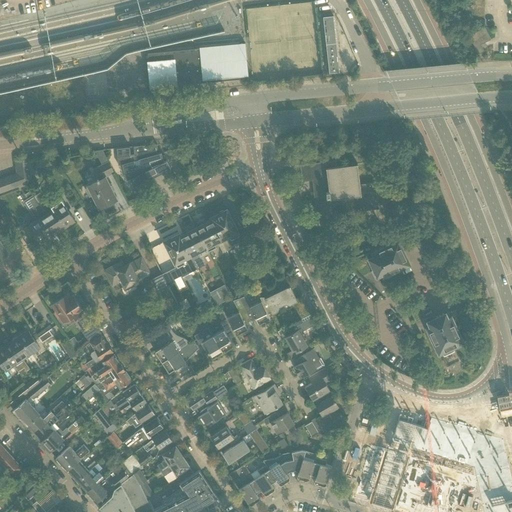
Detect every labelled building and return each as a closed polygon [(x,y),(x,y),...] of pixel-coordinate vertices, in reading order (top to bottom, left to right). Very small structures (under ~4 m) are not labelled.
[(333,16),(323,17),(329,73),(339,72),(333,16)] [(478,30),(477,30),(484,43),(485,42),(490,39),(484,27),(478,30)] [(240,79),(239,75),(242,74),(239,44),(199,48),(199,49),(147,53),(151,88),(149,88),(177,86),(177,85),(240,79)] [(133,146),(118,148),(120,166),(123,165),(129,182),(132,180),(136,188),(147,181),(143,174),(146,173),(149,179),(171,169),(167,161),(164,162),(163,159),(165,158),(164,155),(162,155),(161,153),(158,153),(157,144),(133,146)] [(29,159),(15,160),(16,166),(17,173),(32,183),(30,164),(29,159)] [(335,160),(300,165),(302,181),(313,180),(314,193),(317,216),(379,208),(375,182),(360,184),(357,164),(336,166),(335,160)] [(108,161),(101,164),(101,165),(107,176),(114,172),(108,161)] [(98,181),(88,186),(99,208),(102,206),(102,208),(111,203),(110,202),(116,199),(105,177),(104,178),(100,168),(94,171),(98,179),(97,180),(98,181)] [(17,173),(11,175),(16,188),(32,183),(17,173)] [(11,175),(5,178),(10,191),(16,188),(11,175)] [(5,178),(0,179),(0,182),(4,193),(10,191),(5,178)] [(30,190),(24,193),(32,205),(27,209),(35,221),(29,225),(30,227),(29,229),(32,234),(34,234),(40,242),(57,231),(46,214),(30,190)] [(53,210),(46,214),(57,231),(58,230),(60,231),(63,229),(63,227),(74,220),(69,212),(63,203),(61,200),(51,207),(53,210)] [(397,200),(385,201),(388,221),(400,220),(397,200)] [(212,220),(209,221),(216,235),(219,234),(227,251),(231,249),(226,239),(229,238),(231,241),(239,236),(236,229),(236,227),(235,224),(233,224),(226,210),(225,211),(223,210),(220,212),(219,213),(211,217),(212,220)] [(209,221),(196,228),(209,252),(209,251),(216,247),(215,245),(218,243),(223,253),(227,251),(219,234),(216,235),(209,221)] [(196,228),(184,234),(191,248),(188,249),(198,268),(206,264),(201,256),(209,252),(196,228)] [(241,235),(247,247),(254,243),(248,231),(241,235)] [(406,236),(409,244),(418,240),(415,232),(406,236)] [(177,266),(162,274),(169,287),(175,284),(172,278),(180,274),(182,276),(198,268),(188,249),(191,248),(184,234),(180,236),(179,234),(164,241),(165,244),(165,246),(166,249),(168,249),(171,255),(170,257),(172,260),(174,260),(177,266)] [(398,240),(372,252),(374,256),(369,258),(377,276),(382,273),(384,277),(409,264),(398,240)] [(148,272),(145,266),(141,258),(129,264),(129,263),(124,266),(121,261),(104,270),(112,285),(119,281),(123,288),(138,279),(137,278),(148,272)] [(162,274),(152,279),(159,293),(160,293),(163,299),(172,294),(169,288),(169,287),(162,274)] [(261,300),(268,315),(278,310),(279,306),(286,303),(290,305),(293,303),(303,322),(312,317),(301,296),(296,298),(290,286),(261,300)] [(219,301),(220,300),(222,304),(224,303),(222,300),(229,296),(224,287),(210,294),(212,298),(216,296),(219,301)] [(81,330),(90,343),(99,335),(98,334),(100,333),(85,311),(83,312),(73,297),(70,299),(67,295),(52,305),(64,322),(68,320),(70,323),(77,318),(84,328),(81,330)] [(261,300),(251,305),(246,296),(240,299),(244,308),(250,321),(255,318),(258,324),(270,318),(268,315),(261,300)] [(239,298),(233,301),(238,311),(244,308),(240,299),(239,298)] [(250,321),(244,308),(238,311),(227,317),(236,335),(247,329),(245,323),(250,321)] [(463,342),(451,317),(451,316),(447,318),(445,313),(427,321),(430,326),(427,328),(439,354),(442,352),(444,356),(454,351),(452,347),(463,342)] [(223,329),(213,335),(223,352),(234,346),(229,338),(234,336),(226,319),(220,323),(223,329)] [(155,351),(162,362),(178,351),(189,344),(187,341),(186,340),(185,339),(184,339),(183,338),(182,338),(179,337),(178,336),(176,335),(175,335),(174,334),(173,333),(167,325),(154,334),(162,346),(155,351)] [(277,331),(280,335),(288,330),(286,326),(277,331)] [(196,339),(194,340),(198,347),(202,354),(207,351),(212,359),(223,352),(213,335),(208,327),(194,336),(196,339)] [(297,330),(285,337),(291,347),(293,350),(291,351),(286,354),(290,360),(309,349),(304,340),(307,338),(301,328),(297,330)] [(12,341),(11,342),(23,358),(40,347),(28,330),(18,337),(16,337),(13,339),(12,341)] [(48,330),(38,337),(42,342),(52,335),(48,330)] [(92,359),(85,364),(88,368),(95,363),(101,360),(101,359),(104,357),(112,352),(101,335),(99,336),(99,335),(90,343),(95,350),(91,353),(90,355),(92,359)] [(77,354),(68,340),(61,345),(70,358),(77,354)] [(178,351),(162,362),(169,373),(174,369),(182,381),(195,373),(191,366),(189,367),(185,361),(198,347),(194,340),(189,344),(178,351)] [(11,342),(0,349),(0,361),(0,364),(2,368),(5,368),(6,370),(14,364),(18,371),(24,367),(25,368),(27,371),(30,369),(27,365),(23,358),(11,342)] [(302,362),(299,364),(294,367),(300,377),(316,368),(317,370),(325,366),(321,358),(319,360),(313,349),(300,357),(302,362)] [(95,380),(108,371),(120,363),(114,354),(101,362),(104,366),(91,375),(95,380)] [(251,359),(239,365),(253,389),(271,379),(263,366),(257,369),(251,359)] [(102,382),(96,385),(99,389),(125,372),(120,363),(108,371),(110,375),(101,382),(102,382)] [(233,368),(228,371),(236,384),(241,381),(233,368)] [(306,388),(305,388),(309,395),(310,394),(313,400),(329,390),(325,383),(330,380),(323,368),(311,376),(309,377),(312,382),(305,386),(306,388)] [(125,372),(99,389),(104,395),(113,389),(111,387),(116,384),(119,388),(123,386),(131,380),(125,372)] [(84,375),(75,383),(82,391),(93,382),(87,376),(86,377),(84,375)] [(23,387),(28,393),(40,383),(35,377),(23,387)] [(40,383),(28,393),(32,398),(50,384),(46,378),(40,383)] [(95,384),(82,395),(86,400),(95,393),(99,389),(96,385),(95,384)] [(105,404),(106,404),(112,412),(119,407),(140,393),(137,389),(138,388),(135,384),(134,385),(134,384),(122,392),(125,396),(114,404),(110,399),(109,401),(105,404)] [(274,384),(265,389),(254,396),(265,414),(282,404),(276,394),(279,392),(274,384)] [(186,400),(193,410),(206,402),(208,405),(228,392),(223,386),(213,392),(212,391),(203,397),(200,391),(199,391),(194,395),(186,400)] [(99,389),(95,393),(104,405),(105,404),(109,401),(104,395),(99,389)] [(146,402),(140,393),(119,407),(122,412),(132,406),(135,410),(146,402)] [(318,432),(322,434),(327,435),(338,428),(334,421),(333,421),(328,412),(338,406),(331,396),(316,405),(322,415),(317,418),(316,417),(311,420),(312,421),(318,432)] [(13,410),(27,426),(40,414),(26,399),(13,410)] [(199,416),(198,417),(203,425),(205,424),(207,422),(209,425),(210,425),(211,425),(212,424),(213,424),(214,424),(215,423),(216,422),(217,422),(217,421),(218,420),(218,419),(219,418),(226,413),(217,400),(208,407),(200,412),(201,414),(199,416)] [(40,414),(27,426),(33,432),(39,426),(40,428),(55,414),(60,409),(65,405),(61,401),(47,414),(44,410),(40,414)] [(112,412),(106,404),(101,408),(108,415),(112,412)] [(135,413),(126,420),(130,425),(132,423),(135,427),(141,423),(146,420),(154,414),(147,404),(139,410),(134,413),(135,413)] [(108,435),(113,432),(117,428),(101,408),(92,415),(108,435)] [(60,409),(55,414),(58,418),(64,413),(60,409)] [(279,417),(276,412),(263,420),(266,425),(270,422),(277,434),(294,424),(287,412),(279,417)] [(39,426),(33,432),(41,441),(53,429),(50,426),(58,418),(55,414),(40,428),(39,426)] [(371,444),(355,494),(367,498),(366,501),(400,511),(511,511),(511,480),(503,441),(416,414),(415,419),(400,414),(390,445),(387,445),(386,449),(371,444)] [(53,429),(41,441),(50,451),(58,445),(67,436),(71,432),(71,433),(81,425),(86,420),(81,415),(67,428),(66,427),(62,431),(57,426),(53,429)] [(138,439),(143,445),(151,439),(149,436),(163,427),(156,417),(143,426),(141,427),(124,442),(128,447),(138,439)] [(247,427),(244,429),(248,434),(249,433),(256,429),(253,425),(250,421),(245,424),(247,427)] [(312,436),(318,432),(312,421),(305,425),(312,436)] [(226,427),(219,431),(211,437),(218,448),(229,441),(231,445),(240,440),(236,435),(233,437),(226,427)] [(256,429),(249,433),(262,452),(268,447),(257,430),(256,429)] [(152,438),(151,439),(143,445),(147,451),(156,444),(159,449),(172,440),(164,430),(152,438)] [(121,442),(113,432),(108,435),(106,437),(115,447),(121,442)] [(243,440),(230,448),(222,454),(229,463),(250,449),(243,440)] [(56,458),(67,471),(79,460),(89,450),(83,444),(76,450),(71,444),(56,458)] [(157,465),(161,470),(182,456),(175,445),(167,451),(162,454),(166,460),(157,465)] [(0,450),(0,459),(8,453),(3,448),(0,450)] [(295,451),(292,452),(295,470),(299,471),(297,477),(298,479),(307,482),(309,481),(310,475),(310,474),(315,457),(316,455),(305,451),(302,450),(295,451)] [(263,460),(266,465),(269,469),(274,477),(274,478),(276,480),(279,486),(281,486),(289,481),(290,479),(286,473),(289,471),(295,470),(292,452),(283,454),(275,458),(263,460)] [(0,459),(0,463),(3,466),(13,458),(8,453),(0,459)] [(150,453),(139,461),(143,467),(154,458),(150,453)] [(182,456),(161,470),(164,476),(173,470),(176,475),(181,472),(189,466),(182,456)] [(327,460),(315,457),(310,474),(310,475),(316,476),(314,483),(315,484),(324,487),(326,486),(332,466),(326,464),(327,460)] [(3,466),(8,471),(17,463),(13,458),(3,466)] [(67,471),(77,481),(88,471),(89,470),(79,460),(67,471)] [(17,463),(8,471),(12,477),(22,468),(17,463)] [(254,479),(244,464),(235,470),(245,485),(239,489),(250,506),(251,506),(259,501),(260,499),(256,493),(261,490),(259,488),(259,487),(254,479)] [(260,475),(254,479),(259,487),(259,488),(261,490),(264,496),(266,496),(274,491),(275,489),(271,483),(276,480),(274,478),(274,477),(269,469),(266,465),(257,470),(260,475)] [(77,481),(87,492),(98,481),(104,476),(94,466),(89,471),(89,470),(88,471),(77,481)] [(141,484),(146,480),(147,480),(140,469),(134,473),(140,484),(141,484)] [(114,488),(128,476),(124,470),(109,482),(114,488)] [(164,505),(154,510),(154,511),(203,511),(209,509),(213,507),(211,504),(218,501),(219,503),(220,503),(217,498),(217,497),(199,470),(179,483),(182,488),(162,501),(164,505)] [(154,511),(154,510),(153,511),(133,473),(113,489),(111,496),(98,508),(101,511),(154,511)] [(153,493),(146,480),(141,484),(148,496),(153,493)] [(98,481),(87,492),(96,503),(108,492),(98,481)] [(37,484),(28,493),(32,497),(41,488),(37,484)]
